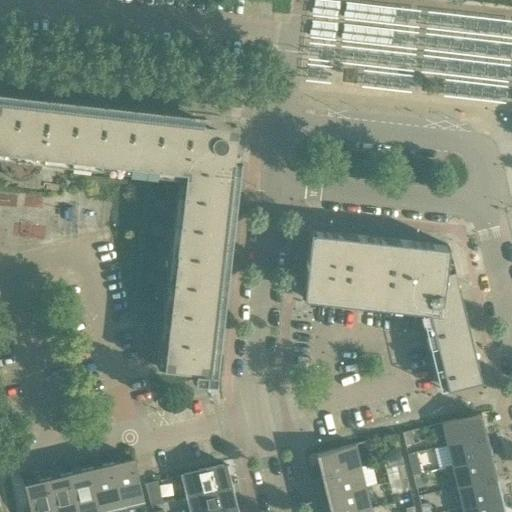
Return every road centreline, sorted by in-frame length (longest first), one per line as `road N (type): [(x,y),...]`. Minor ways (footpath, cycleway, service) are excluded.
road 1 (residential): [(0,72),(281,94)]
road 2 (residential): [(0,469),(259,412)]
road 3 (residential): [(259,412),(252,382),(273,184)]
road 4 (unclassified): [(273,184),(481,206)]
road 5 (residential): [(333,398),(401,382),(392,343),(328,336),(325,363)]
road 6 (unclassified): [(473,144),(276,121)]
road 7 (residential): [(511,328),(481,206)]
